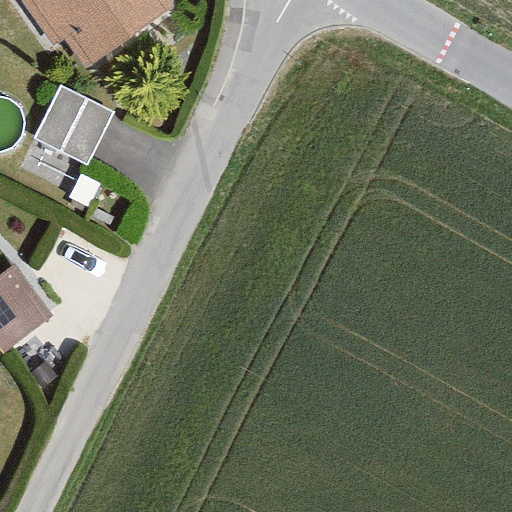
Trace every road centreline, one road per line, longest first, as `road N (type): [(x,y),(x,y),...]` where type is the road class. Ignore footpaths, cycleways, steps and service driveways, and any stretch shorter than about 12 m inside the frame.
road 1 (unclassified): [(36,511),(295,0)]
road 2 (tertiary): [(387,0),(511,72)]
